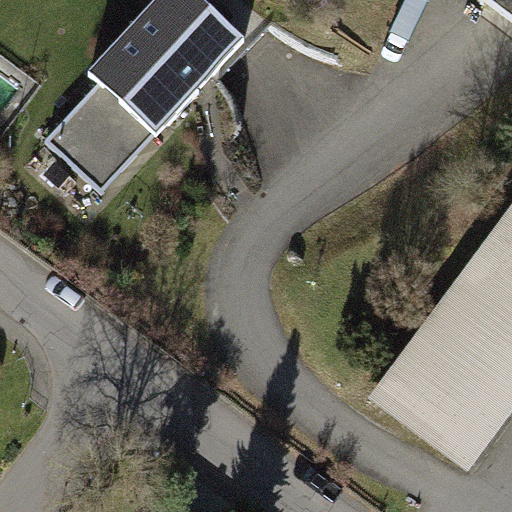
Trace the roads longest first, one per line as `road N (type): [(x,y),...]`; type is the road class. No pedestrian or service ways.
road 1 (residential): [(122,365),(320,511)]
road 2 (residential): [(14,511),(122,365)]
road 3 (residential): [(0,272),(122,365)]
